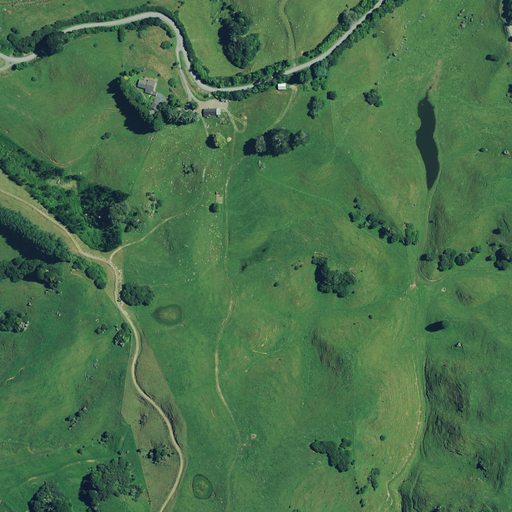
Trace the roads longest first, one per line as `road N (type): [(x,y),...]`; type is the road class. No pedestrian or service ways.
road 1 (unclassified): [(0,50),(39,48),(68,24),(154,10),(176,23),(196,77),(234,85),(312,59),(379,0)]
road 2 (track): [(160,511),(177,481),(180,453),(133,377),(136,336),(116,299),(114,269),(0,189)]
